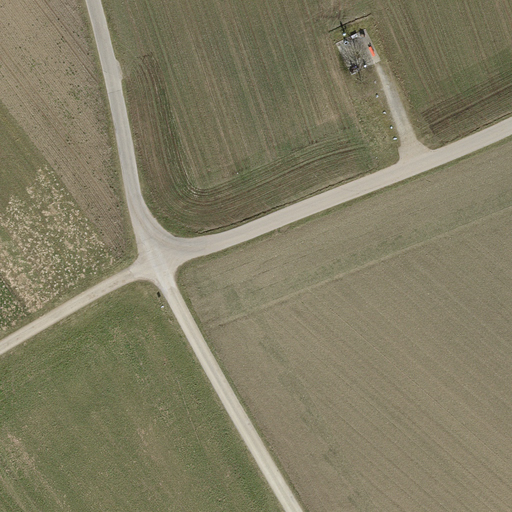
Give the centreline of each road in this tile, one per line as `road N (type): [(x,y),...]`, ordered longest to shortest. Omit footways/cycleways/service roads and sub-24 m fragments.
road 1 (track): [(511,124),(156,265)]
road 2 (track): [(156,265),(296,511)]
road 3 (unclassified): [(156,265),(92,0)]
road 4 (track): [(0,348),(156,265)]
